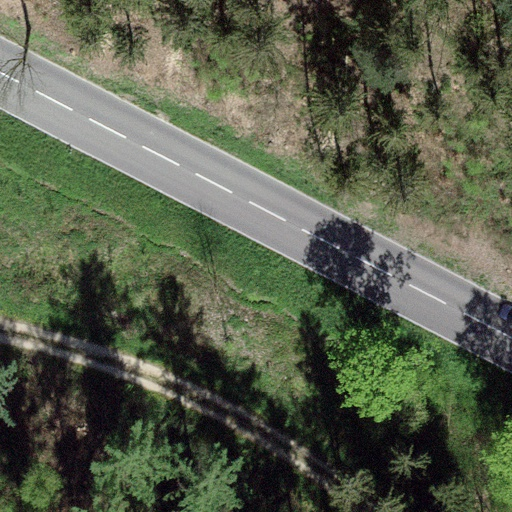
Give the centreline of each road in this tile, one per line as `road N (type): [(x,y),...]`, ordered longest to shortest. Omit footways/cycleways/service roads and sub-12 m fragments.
road 1 (secondary): [(0,77),(511,344)]
road 2 (track): [(0,326),(259,426),(365,511)]
